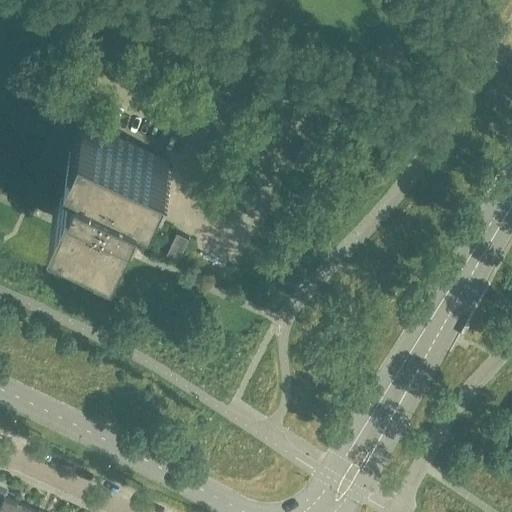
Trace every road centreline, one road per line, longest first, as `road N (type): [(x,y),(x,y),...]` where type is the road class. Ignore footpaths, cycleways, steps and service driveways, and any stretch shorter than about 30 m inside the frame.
road 1 (tertiary): [(328,511),(511,199)]
road 2 (tertiary): [(237,511),(0,391)]
road 3 (residential): [(269,0),(169,216)]
road 4 (residential): [(117,511),(0,460)]
